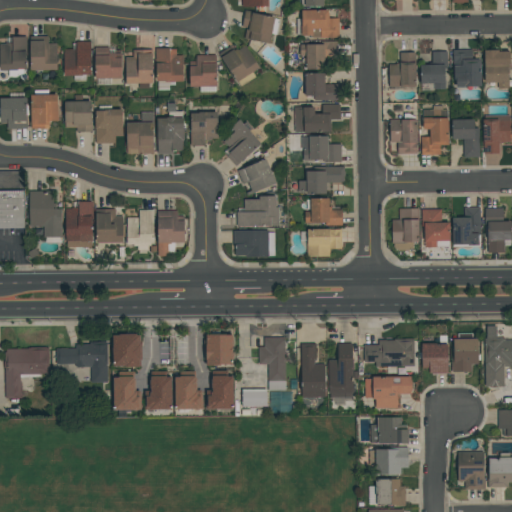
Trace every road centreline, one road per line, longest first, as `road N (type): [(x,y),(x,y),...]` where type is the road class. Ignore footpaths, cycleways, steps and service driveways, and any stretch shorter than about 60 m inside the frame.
road 1 (residential): [(367,0),(371,307)]
road 2 (primary): [(511,282),(261,284)]
road 3 (residential): [(0,158),(154,188),(206,187),(208,213)]
road 4 (residential): [(0,10),(184,23),(210,22),(209,3)]
road 5 (primary): [(207,284),(0,286)]
road 6 (primary): [(0,312),(151,310)]
road 7 (residential): [(368,25),(511,23)]
road 8 (residential): [(369,184),(511,181)]
road 9 (primary): [(371,307),(511,305)]
